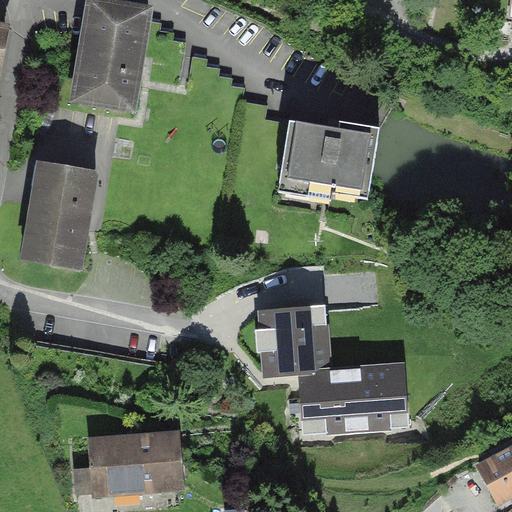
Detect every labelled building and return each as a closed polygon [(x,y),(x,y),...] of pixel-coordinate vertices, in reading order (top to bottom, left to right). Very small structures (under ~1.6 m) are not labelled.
[(149,14),(100,6),(94,45),(86,44),(82,66),(89,67),(84,101),(133,109),(149,14)] [(0,68),(9,29),(0,27),(0,68)] [(339,131),(291,124),(281,185),(336,194),(337,186),(369,192),(372,174),(379,132),(340,126),(339,131)] [(81,270),(97,175),(47,167),(41,206),(33,205),(29,226),(37,228),(31,262),(81,270)] [(309,309),(262,313),(264,333),(277,332),(278,351),(266,352),(268,377),(300,375),(303,414),(325,412),(327,433),(394,428),(392,404),(407,403),(404,368),(330,373),(327,325),(310,326),(309,309)] [(175,436),(93,442),(97,493),(179,487),(175,436)] [(511,450),(480,468),(499,503),(511,496),(511,450)]
